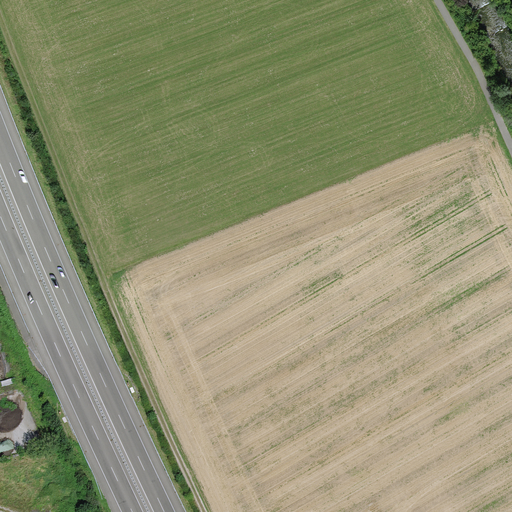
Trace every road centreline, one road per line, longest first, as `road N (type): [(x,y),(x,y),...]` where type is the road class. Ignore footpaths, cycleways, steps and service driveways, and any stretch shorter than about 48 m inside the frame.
road 1 (motorway): [(163,511),(0,134)]
road 2 (motorway): [(0,211),(133,511)]
road 3 (track): [(511,152),(438,0)]
